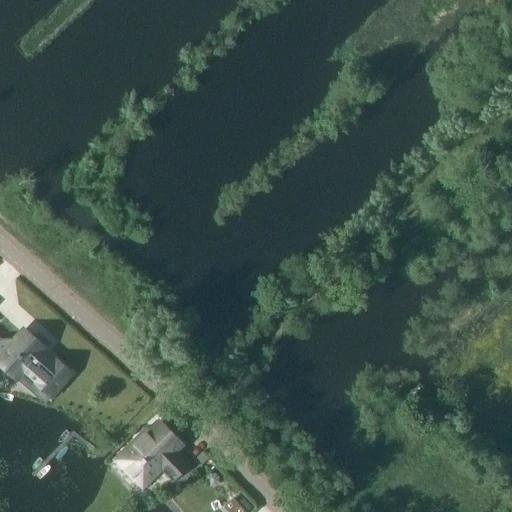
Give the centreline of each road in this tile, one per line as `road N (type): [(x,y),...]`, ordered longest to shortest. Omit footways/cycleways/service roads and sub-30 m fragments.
road 1 (track): [(511,98),(190,414)]
road 2 (unclassified): [(284,511),(0,229)]
